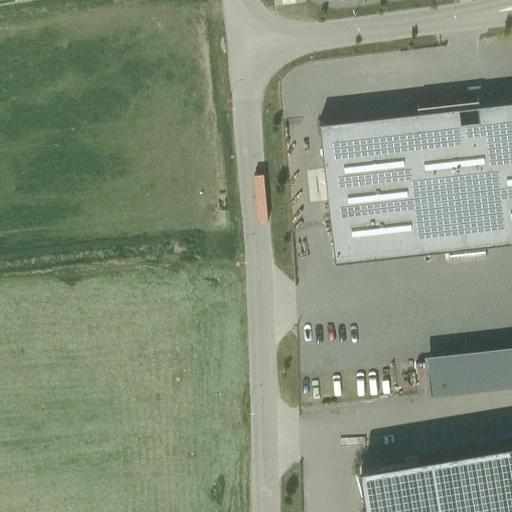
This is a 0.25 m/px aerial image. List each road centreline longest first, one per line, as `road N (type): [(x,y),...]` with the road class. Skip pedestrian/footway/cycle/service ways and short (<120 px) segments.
road 1 (unknown): [(511,295),(346,307),(331,299),(323,280),(305,115),(333,92),(455,71),(461,52),(454,21)]
road 2 (unclassified): [(268,511),(243,44)]
road 3 (unknown): [(511,405),(263,431)]
road 4 (unclassified): [(454,21),(243,44)]
